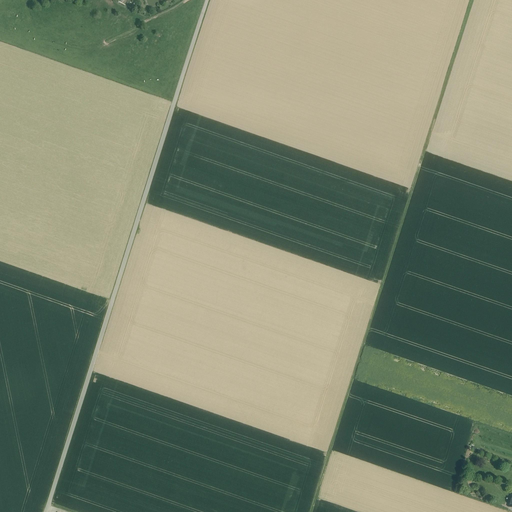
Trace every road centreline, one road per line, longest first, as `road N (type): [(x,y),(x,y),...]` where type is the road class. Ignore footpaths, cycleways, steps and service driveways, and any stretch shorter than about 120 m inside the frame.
road 1 (unclassified): [(207,0),(46,511)]
road 2 (track): [(311,511),(471,0)]
